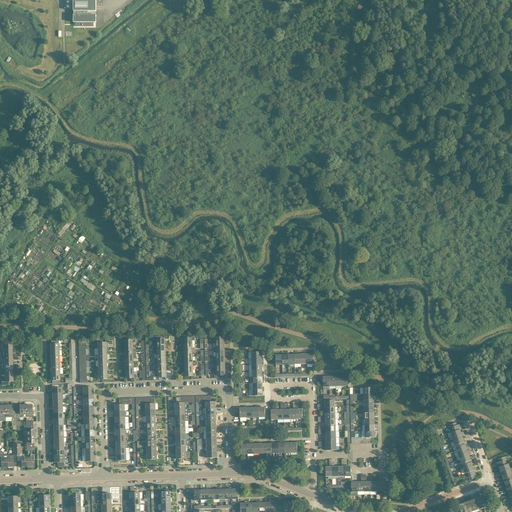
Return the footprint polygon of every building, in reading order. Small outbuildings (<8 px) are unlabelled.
[(73,0),(74,10),(74,11),(74,22),(76,22),(76,26),(94,26),(94,22),(96,22),(96,15),(88,15),(88,11),(96,11),(96,5),(96,0),(73,0)] [(162,337),(153,337),(153,345),(157,345),(165,345),(165,339),(162,339),(162,337)] [(50,344),(49,344),(50,350),(59,350),(59,341),(50,341),(50,344)] [(225,375),(225,369),(217,369),(217,373),(214,373),(214,379),(222,378),(222,375),(225,375)] [(60,374),(50,374),(51,381),(52,381),(52,383),(54,383),(58,383),(60,383),(60,380),(60,374)] [(13,382),(13,375),(4,375),(4,376),(1,376),(2,385),(9,385),(9,382),(13,382)] [(457,425),(456,422),(450,424),(453,432),(460,429),(459,426),(461,426),(460,424),(457,425)] [(33,429),(33,425),(26,425),(25,425),(25,428),(26,428),(26,436),(35,436),(35,429),(33,429)] [(464,435),(464,433),(452,437),(454,442),(463,438),(462,436),(464,435)] [(34,447),(34,443),(35,443),(35,436),(26,436),(27,445),(25,445),(26,448),(27,448),(34,447)] [(467,444),(467,442),(456,446),(457,451),(466,448),(465,445),(467,444)] [(471,453),(470,451),(459,455),(460,460),(469,457),(468,454),(471,453)] [(64,462),(64,456),(52,456),(52,459),(54,459),(54,463),(57,463),(57,467),(64,467),(64,462)] [(462,464),(473,461),(473,459),(470,460),(469,457),(460,460),(461,462),(458,463),(459,466),(462,464)] [(507,464),(506,462),(504,457),(498,459),(499,462),(496,463),(496,465),(498,464),(499,467),(507,464)] [(474,462),(473,461),(462,464),(464,469),(473,466),(472,463),(474,462)] [(499,472),(510,468),(509,464),(507,464),(499,467),(500,470),(498,471),(499,472)] [(477,471),(476,470),(467,473),(469,481),(475,478),(474,476),(476,475),(475,472),(477,471)] [(502,481),(511,477),(511,473),(502,476),(503,479),(501,480),(502,481)] [(506,485),(511,482),(511,477),(502,481),(502,483),(505,482),(506,485)]
